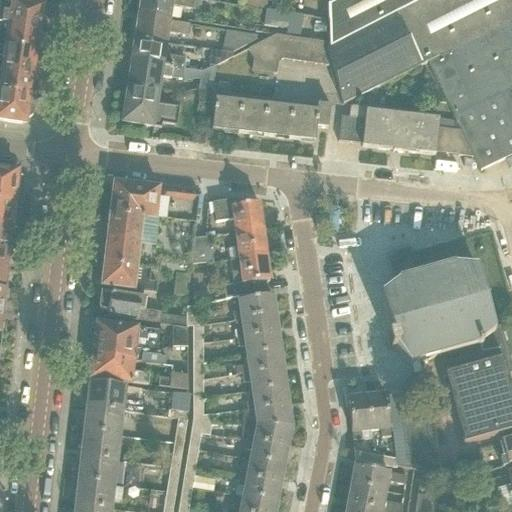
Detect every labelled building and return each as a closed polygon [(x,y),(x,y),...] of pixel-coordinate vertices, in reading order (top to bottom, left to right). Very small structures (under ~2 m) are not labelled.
[(0,0),(0,24),(39,30),(43,6),(0,0)] [(139,12),(139,15),(154,17),(154,21),(169,23),(170,19),(171,20),(173,8),(200,12),(201,1),(193,0),(140,0),(140,3),(138,4),(138,10),(139,12)] [(247,0),(246,7),(266,10),(267,0),(247,0)] [(440,57),(440,58),(511,22),(511,0),(340,0),(328,6),(329,43),(332,67),(343,106),(440,57)] [(264,26),(264,27),(286,30),(285,36),(301,39),(305,17),(266,11),(264,26)] [(135,38),(135,40),(167,45),(169,35),(188,37),(190,26),(171,23),(171,20),(170,19),(169,23),(154,21),(154,17),(139,15),(137,29),(134,31),(134,36),(135,38)] [(460,132),(473,158),(480,173),(511,157),(511,122),(499,96),(511,89),(511,22),(440,58),(440,59),(427,66),(456,123),(460,132)] [(0,24),(0,47),(3,48),(36,53),(39,30),(0,24)] [(224,52),(224,53),(233,55),(233,53),(257,40),(257,35),(227,31),(225,42),(224,52)] [(277,64),(282,60),(283,60),(286,37),(276,36),(247,50),(253,60),(253,61),(277,64)] [(293,62),(297,39),(286,37),(283,60),(293,62)] [(293,62),(304,63),(307,40),(297,39),(293,62)] [(133,45),(132,50),(133,52),(132,62),(182,69),(184,59),(166,56),(167,45),(135,40),(134,43),(133,45)] [(315,65),(318,42),(307,40),(304,63),(315,65)] [(315,65),(332,67),(329,43),(318,42),(315,65)] [(0,58),(0,70),(32,75),(36,53),(3,48),(2,59),(0,58)] [(233,55),(210,51),(208,68),(233,56),(233,55)] [(275,75),(277,64),(253,61),(251,72),(275,75)] [(128,74),(127,80),(129,82),(128,88),(159,93),(160,93),(162,79),(181,81),(182,69),(132,62),(130,73),(128,74)] [(201,80),(198,92),(211,90),(216,66),(202,73),(201,80)] [(0,92),(29,97),(32,75),(0,70),(0,92)] [(159,93),(128,88),(127,91),(125,93),(124,98),(126,100),(123,118),(128,124),(161,129),(162,125),(177,127),(179,109),(158,106),(160,93),(159,93)] [(511,89),(499,96),(511,122),(511,89)] [(198,92),(198,104),(208,104),(211,90),(198,92)] [(29,97),(0,92),(0,121),(21,125),(25,122),(26,121),(32,116),(33,109),(28,103),(29,97)] [(316,112),(215,100),(214,111),(212,130),(314,142),(316,127),(327,129),(329,107),(317,105),(316,112)] [(348,118),(352,118),(364,120),(365,111),(366,107),(355,106),(349,106),(348,118)] [(437,129),(438,120),(365,111),(364,120),(361,145),(361,148),(392,152),(392,153),(403,154),(403,153),(434,156),(435,154),(437,129)] [(338,142),(350,144),(352,118),(348,118),(341,117),(338,142)] [(361,145),(364,120),(352,118),(350,144),(361,145)] [(438,120),(437,129),(449,130),(460,132),(456,123),(438,120)] [(446,155),(449,130),(437,129),(435,154),(446,155)] [(449,130),(446,155),(473,158),(460,132),(449,130)] [(0,170),(0,202),(14,204),(15,203),(17,201),(17,195),(16,193),(17,177),(14,172),(0,170)] [(118,185),(117,186),(113,189),(110,214),(195,224),(199,194),(118,185)] [(228,201),(212,204),(213,214),(215,223),(218,223),(219,223),(228,222),(231,222),(233,235),(236,235),(262,231),(258,205),(230,209),(228,201)] [(0,224),(12,226),(13,218),(15,218),(16,208),(14,208),(14,204),(0,202),(0,224)] [(110,214),(107,239),(193,249),(194,240),(193,240),(195,224),(110,214)] [(0,247),(9,248),(10,246),(11,246),(12,236),(11,236),(12,226),(0,224),(0,247)] [(227,249),(229,262),(266,256),(262,231),(233,235),(235,248),(227,249)] [(194,240),(193,249),(191,266),(213,264),(211,252),(210,252),(209,238),(194,240)] [(107,239),(104,265),(147,270),(189,275),(190,266),(191,266),(193,249),(107,239)] [(0,267),(7,269),(8,261),(9,262),(10,252),(9,252),(9,248),(0,247),(0,267)] [(408,367),(457,353),(463,372),(443,377),(463,447),(511,433),(511,397),(506,375),(511,373),(511,369),(500,327),(493,329),(489,317),(491,315),(489,305),(486,305),(476,270),(454,268),(414,278),(406,250),(392,254),(393,258),(386,260),(393,287),(380,297),(391,339),(387,340),(387,342),(393,340),(395,347),(389,348),(390,350),(395,349),(408,367)] [(266,256),(229,262),(233,286),(223,288),(225,301),(267,295),(265,283),(269,282),(266,256)] [(102,270),(101,276),(103,277),(101,288),(121,291),(155,295),(156,284),(145,282),(147,270),(104,265),(104,269),(102,270)] [(173,287),(172,298),(187,300),(188,289),(173,287)] [(107,319),(143,323),(159,325),(160,316),(160,313),(144,311),(146,299),(101,292),(99,308),(102,311),(108,311),(107,319)] [(233,315),(234,322),(274,316),(273,312),(275,309),(273,299),(271,297),(239,302),(241,314),(233,315)] [(186,319),(186,328),(187,328),(191,328),(192,328),(196,327),(196,308),(196,307),(186,309),(186,319)] [(159,325),(159,326),(171,328),(186,329),(186,328),(186,319),(160,316),(159,325)] [(243,330),(235,332),(236,340),(244,339),(277,334),(274,316),(242,321),(242,322),(243,325),(243,330)] [(97,326),(93,359),(128,363),(161,367),(164,367),(165,359),(165,358),(160,357),(162,334),(97,326)] [(196,327),(192,328),(192,346),(202,345),(202,327),(196,327)] [(171,328),(171,348),(186,348),(186,329),(183,329),(171,328)] [(246,347),(247,357),(279,352),(277,334),(236,340),(237,348),(246,347)] [(202,345),(192,346),(192,364),(202,363),(202,345)] [(240,368),(241,376),(282,370),(279,352),(247,357),(249,366),(240,368)] [(93,359),(90,380),(147,387),(148,376),(127,373),(128,363),(93,359)] [(202,363),(192,364),(192,383),(202,381),(202,363)] [(251,383),(252,393),(286,388),(284,379),(283,377),(282,370),(241,376),(243,385),(251,383)] [(170,380),(169,389),(171,389),(187,391),(187,377),(173,375),(170,375),(170,380)] [(158,379),(157,388),(169,389),(170,380),(158,379)] [(202,381),(192,383),(192,401),(202,400),(202,381)] [(90,385),(87,410),(121,414),(141,416),(142,404),(123,402),(124,389),(90,385)] [(245,404),(246,412),(287,407),(287,404),(288,402),(286,388),(252,393),(254,402),(245,404)] [(173,394),(169,420),(177,421),(186,422),(187,414),(187,396),(173,394)] [(378,397),(367,398),(370,432),(380,431),(381,439),(390,438),(386,398),(379,398),(378,397)] [(370,432),(367,398),(355,400),(354,401),(348,402),(352,442),(362,441),(361,433),(370,432)] [(202,400),(192,401),(192,418),(202,417),(202,400)] [(257,424),(256,427),(289,429),(290,426),(287,407),(246,412),(248,420),(256,419),(257,424)] [(87,410),(84,435),(118,439),(121,414),(87,410)] [(192,421),(191,428),(211,427),(212,417),(202,417),(192,418),(192,421)] [(177,421),(173,445),(182,446),(186,422),(177,421)] [(191,428),(190,434),(200,436),(209,437),(211,427),(191,428)] [(247,435),(245,445),(285,452),(289,429),(256,427),(255,436),(247,435)] [(190,434),(187,453),(197,454),(200,436),(190,434)] [(84,435),(81,459),(115,463),(118,439),(84,435)] [(511,440),(511,441),(500,444),(504,458),(499,460),(502,469),(511,466),(511,440)] [(173,445),(169,469),(179,470),(182,446),(173,445)] [(251,452),(249,465),(282,471),(285,457),(284,455),(285,452),(245,445),(244,451),(251,452)] [(187,453),(184,471),(194,472),(197,454),(187,453)] [(374,457),(353,453),(354,462),(356,462),(375,466),(374,457)] [(395,461),(374,457),(375,466),(396,470),(395,461)] [(81,459),(78,483),(112,487),(115,463),(81,459)] [(240,472),(238,481),(278,489),(279,481),(281,480),(282,471),(249,465),(247,474),(240,472)] [(351,476),(349,487),(383,494),(385,484),(404,487),(406,479),(406,478),(355,468),(354,469),(353,474),(351,476)] [(169,469),(165,494),(175,495),(179,470),(169,469)] [(184,471),(181,489),(191,490),(194,472),(184,471)] [(495,488),(481,492),(484,504),(499,500),(511,496),(511,474),(509,476),(511,487),(496,491),(495,488)] [(244,490),(242,500),(274,507),(278,489),(238,481),(236,488),(244,490)] [(78,483),(75,508),(110,511),(112,487),(78,483)] [(349,487),(347,499),(349,500),(347,506),(380,511),(399,511),(400,506),(399,506),(381,502),(383,494),(349,487)] [(181,489),(179,507),(188,509),(191,490),(181,489)] [(165,494),(162,511),(171,511),(175,495),(165,494)] [(416,496),(414,511),(431,511),(434,498),(416,496)] [(511,496),(499,500),(501,509),(511,506),(511,496)] [(232,508),(231,511),(273,511),(274,507),(242,500),(240,510),(232,508)]
